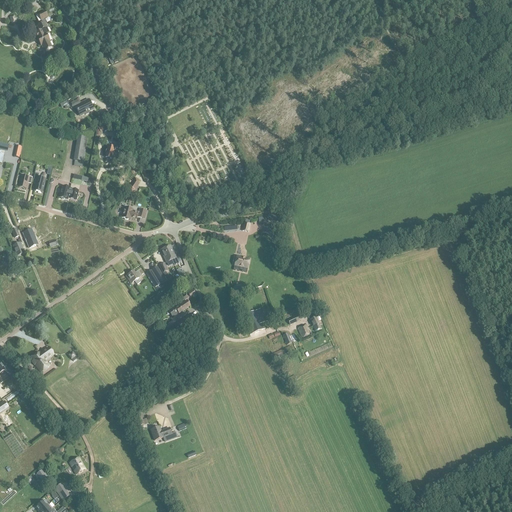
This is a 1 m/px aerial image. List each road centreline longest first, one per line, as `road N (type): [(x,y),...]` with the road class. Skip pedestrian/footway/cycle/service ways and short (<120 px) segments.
road 1 (track): [(445,222),(447,235),(307,275),(287,212),(259,197)]
road 2 (track): [(172,229),(57,0)]
road 3 (residential): [(147,411),(204,381),(220,335),(172,229)]
road 4 (track): [(0,342),(81,432),(92,459),(93,511)]
road 5 (track): [(256,188),(326,125),(411,72)]
road 6 (residential): [(145,237),(0,342)]
road 7 (residential): [(145,237),(0,198)]
road 8 (track): [(411,72),(511,2)]
